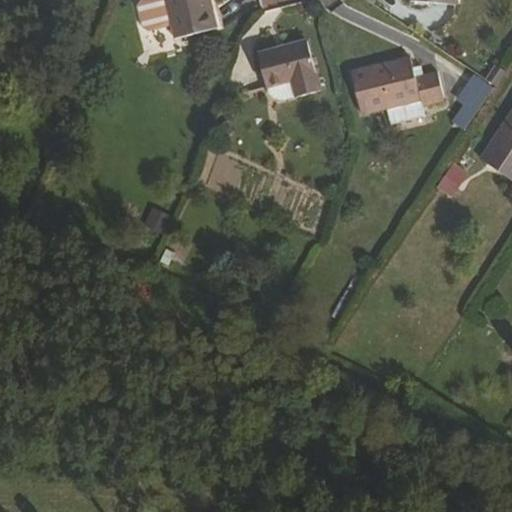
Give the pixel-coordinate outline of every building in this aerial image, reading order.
[(221,30),(212,0),(147,0),(141,2),(147,29),(153,32),(174,26),(178,39),(221,30)] [(460,13),(460,0),(416,0),(416,10),(460,13)] [(272,49),(279,82),(296,81),(297,95),(320,91),(312,43),(272,49)] [(421,73),(416,56),(358,71),(368,116),(391,110),(395,126),(429,120),(428,106),(452,103),(444,69),(421,73)] [(296,81),(279,82),(282,96),(297,95),(296,81)] [(511,113),(494,140),(511,152),(511,113)] [(449,166),(436,193),(455,202),(468,175),(449,166)]
